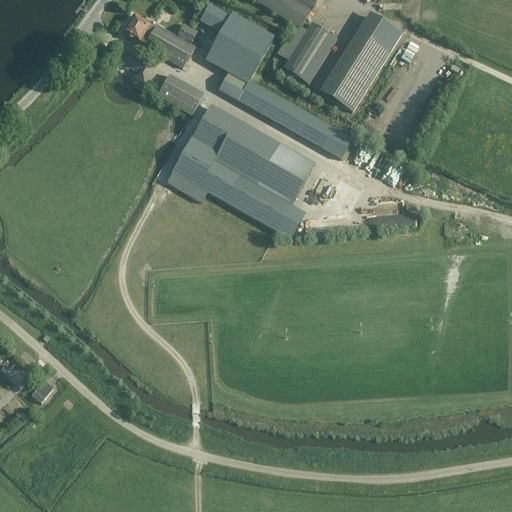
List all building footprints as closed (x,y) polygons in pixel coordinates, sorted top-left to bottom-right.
[(251,0),(300,30),(318,0),(251,0)] [(206,6),(197,22),(216,33),(225,17),(206,6)] [(216,33),(200,61),(225,75),(245,86),(246,84),(271,39),(227,14),(225,17),(216,33)] [(351,45),(319,95),(352,114),(403,33),(369,14),(351,45)] [(171,35),(170,36),(156,28),(154,31),(149,28),(150,27),(133,17),(122,36),(139,46),(182,71),(194,50),(189,47),(192,42),(182,36),(180,40),(171,35)] [(312,26),(303,40),(291,33),(277,56),(289,63),(284,71),(308,86),(336,41),(312,26)] [(145,88),(155,74),(126,53),(119,62),(122,64),(121,65),(121,67),(126,71),(128,71),(129,69),(136,74),(132,79),(145,88)] [(403,69),(370,130),(406,149),(436,84),(403,69)] [(216,90),(342,160),(351,142),(246,84),(245,86),(225,75),(216,90)] [(169,77),(157,99),(192,118),(204,97),(169,77)] [(211,107),(172,175),(291,242),(306,215),(293,207),(316,166),(211,107)] [(379,171),(391,177),(397,165),(385,159),(379,171)] [(53,391),(44,383),(32,398),(41,405),(53,391)]
